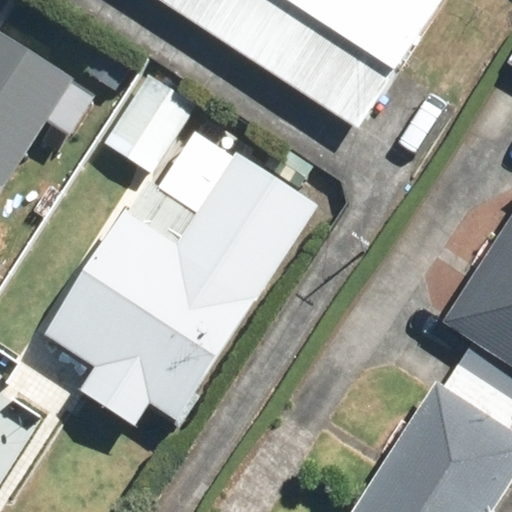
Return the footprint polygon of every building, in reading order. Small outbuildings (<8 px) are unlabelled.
[(442,0),(173,0),(365,121),(442,0)] [(0,201),(78,80),(0,30),(0,201)] [(105,143),(152,173),(197,105),(150,75),(105,143)] [(46,336),(104,373),(102,376),(184,426),(319,208),(238,158),(184,245),(126,209),(46,336)] [(511,243),(460,329),(511,360),(511,243)] [(351,511),(492,511),(511,480),(511,431),(432,383),(351,511)]
